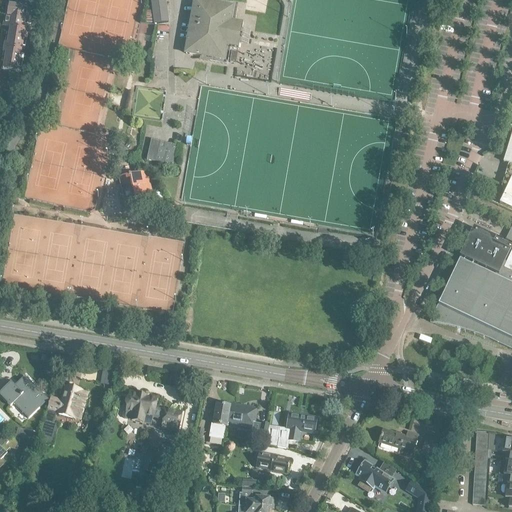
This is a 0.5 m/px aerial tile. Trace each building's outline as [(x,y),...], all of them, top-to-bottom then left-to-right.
[(165,0),(151,0),(155,24),(169,23),(165,0)] [(234,6),(197,0),(193,0),(184,55),(225,62),(227,47),(238,49),(242,23),(232,21),(234,6)] [(5,15),(27,19),(28,14),(27,14),(28,8),(25,8),(25,7),(7,4),(5,15)] [(3,26),(10,27),(21,29),(21,28),(22,23),(27,23),(31,24),(32,24),(32,20),(27,19),(5,15),(3,26)] [(28,29),(21,29),(10,27),(6,48),(24,51),(28,29)] [(6,48),(3,69),(20,72),(24,51),(6,48)] [(232,52),(230,63),(236,64),(238,53),(232,52)] [(499,204),(511,209),(511,127),(510,128),(511,131),(511,133),(505,157),(504,161),(503,162),(509,164),(506,172),(503,171),(503,172),(501,176),(504,177),(504,178),(502,184),(502,186),(501,187),(505,192),(499,204)] [(174,161),(177,146),(151,140),(147,160),(173,166),(176,166),(177,161),(174,161)] [(144,173),(119,178),(125,208),(150,203),(150,201),(154,200),(149,177),(145,178),(144,173)] [(165,198),(156,199),(156,207),(166,206),(165,198)] [(166,213),(157,214),(158,222),(167,221),(166,213)] [(463,250),(460,258),(499,276),(508,256),(511,247),(511,246),(503,243),(492,237),(473,228),(466,243),(465,246),(463,250)] [(430,322),(431,322),(435,323),(439,324),(444,324),(448,325),(452,326),(457,328),(458,328),(459,328),(460,328),(461,329),(466,330),(471,332),(475,333),(480,335),(485,337),(489,339),(511,349),(511,231),(510,231),(506,240),(511,242),(511,252),(510,257),(508,256),(499,276),(460,258),(459,261),(430,322)] [(12,382),(0,393),(0,396),(11,407),(18,400),(24,406),(25,405),(36,416),(43,406),(30,392),(36,387),(26,377),(20,383),(21,384),(17,387),(12,382)] [(52,398),(44,422),(53,424),(57,413),(58,414),(57,414),(81,422),(85,407),(89,394),(82,392),(82,390),(66,386),(62,401),(52,398)] [(122,417),(124,420),(131,421),(131,422),(144,424),(145,423),(151,425),(152,420),(162,422),(161,429),(178,433),(178,431),(182,413),(166,410),(165,413),(156,406),(158,398),(131,392),(130,392),(129,398),(128,398),(127,399),(126,400),(126,401),(125,402),(125,403),(125,404),(125,406),(126,407),(126,408),(126,410),(126,411),(123,413),(122,417)] [(224,440),(226,427),(227,423),(231,404),(226,404),(225,406),(217,405),(215,416),(217,416),(216,425),(211,424),(209,438),(224,440)] [(227,423),(253,427),(256,409),(231,404),(227,423)] [(301,432),(314,434),(317,420),(289,415),(288,420),(286,432),(288,432),(286,441),(299,443),(301,432)] [(204,430),(197,429),(192,449),(194,449),(195,449),(199,451),(200,447),(201,447),(204,430)] [(259,442),(259,445),(266,445),(266,443),(268,434),(267,434),(268,430),(261,429),(259,441),(259,442)] [(37,434),(23,430),(20,439),(35,443),(37,434)] [(383,431),(379,443),(404,451),(402,457),(410,460),(412,454),(418,436),(408,433),(406,438),(383,431)] [(0,469),(6,463),(2,460),(7,455),(6,453),(10,449),(17,451),(20,440),(0,433),(0,469)] [(280,436),(268,434),(266,443),(267,443),(266,446),(278,448),(280,436)] [(440,443),(426,438),(422,450),(436,455),(440,443)] [(502,453),(507,454),(508,451),(511,452),(511,440),(504,439),(502,453)] [(231,453),(235,450),(235,446),(233,442),(229,442),(225,444),(225,448),(227,452),(231,453)] [(182,472),(190,458),(180,452),(172,466),(182,472)] [(259,453),(256,468),(288,474),(290,460),(278,458),(279,457),(264,454),(259,453)] [(441,453),(440,464),(447,466),(449,454),(441,453)] [(146,457),(142,472),(152,474),(155,459),(146,457)] [(395,480),(365,462),(357,475),(362,478),(361,480),(364,481),(360,486),(370,493),(373,488),(374,488),(376,486),(387,493),(395,480)] [(501,462),(499,475),(509,477),(509,474),(511,474),(511,463),(506,462),(501,462)] [(170,477),(157,473),(153,486),(167,490),(170,477)] [(14,487),(20,492),(28,483),(21,478),(14,487)] [(256,489),(256,481),(240,480),(240,488),(256,489)] [(420,499),(418,511),(422,511),(427,511),(430,495),(412,483),(407,491),(420,499)] [(253,495),(242,494),(239,494),(238,507),(247,507),(269,509),(273,509),(273,499),(253,498),(253,496),(253,495)] [(510,500),(508,509),(508,510),(502,509),(502,511),(511,511),(511,497),(510,497),(510,500)]
